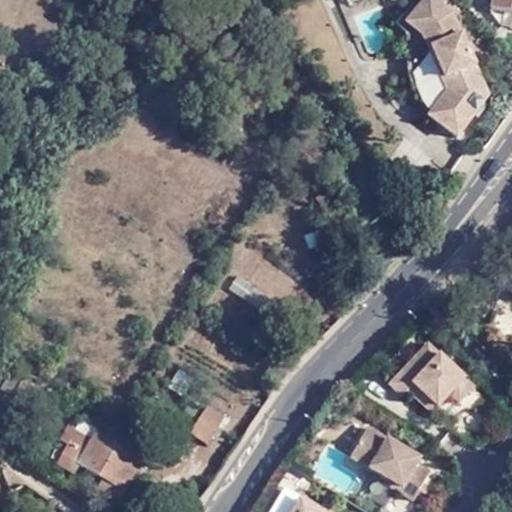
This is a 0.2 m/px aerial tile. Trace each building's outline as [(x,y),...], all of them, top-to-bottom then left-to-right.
[(431,0),(415,0),(399,20),(415,31),(440,90),(422,114),(450,136),(480,93),(444,10),(431,0)] [(511,0),(487,0),(486,5),(511,11),(511,0)] [(235,276),(226,291),(264,314),(273,299),(235,276)] [(427,349),(387,391),(399,402),(405,396),(431,419),(449,401),(458,409),(474,391),(427,349)] [(221,418),(206,407),(188,431),(205,443),(221,418)] [(102,480),(119,490),(137,460),(94,436),(97,431),(79,422),(73,432),(66,429),(58,443),(65,448),(54,465),(71,476),(79,466),(102,480)] [(398,458),(402,450),(364,429),(347,457),(383,480),(381,484),(410,502),(417,491),(421,495),(427,487),(421,482),(426,474),(413,467),(398,458)] [(416,459),(402,450),(398,458),(413,467),(416,459)] [(115,499),(119,490),(102,480),(97,487),(115,499)] [(322,511),(298,497),(288,511),(322,511)]
